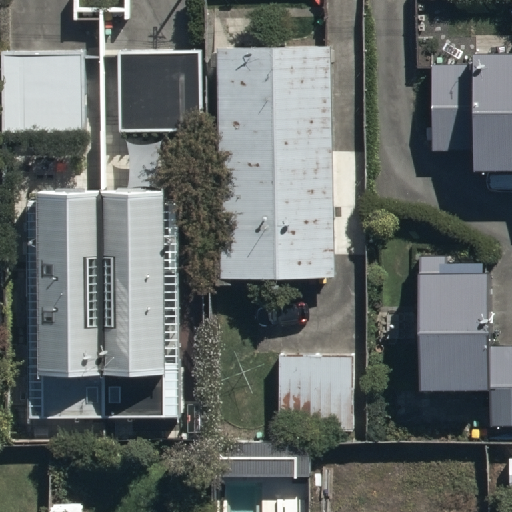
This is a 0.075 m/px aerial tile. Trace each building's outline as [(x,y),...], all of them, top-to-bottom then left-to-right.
[(333,271),(328,42),(214,45),(219,273),(333,271)] [(477,64),(436,64),(436,142),(475,142),(475,160),(511,159),(511,45),(477,46),(477,64)] [(85,48),(2,47),(2,127),(84,128),(85,48)] [(202,48),(119,48),(118,128),(201,128),(202,48)] [(163,182),(38,183),(38,201),(27,201),(29,415),(182,414),(180,194),(163,194),(163,182)] [(494,251),(416,252),(418,382),(486,381),(486,429),(511,428),(511,342),(495,343),(494,251)] [(354,351),(279,350),(278,422),(354,423),(354,351)] [(307,436),(226,436),(226,470),(307,471),(307,436)] [(511,483),(511,450),(503,450),(504,483),(511,483)]
